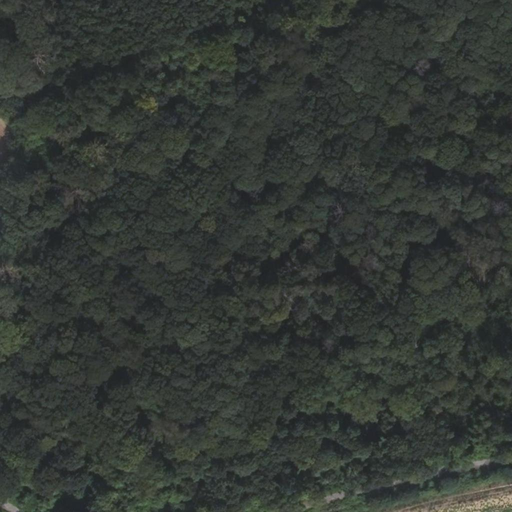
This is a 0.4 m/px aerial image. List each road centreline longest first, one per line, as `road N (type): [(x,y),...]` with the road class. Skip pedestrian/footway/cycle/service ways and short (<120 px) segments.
road 1 (track): [(0,89),(40,97),(283,0)]
road 2 (track): [(511,459),(297,511)]
